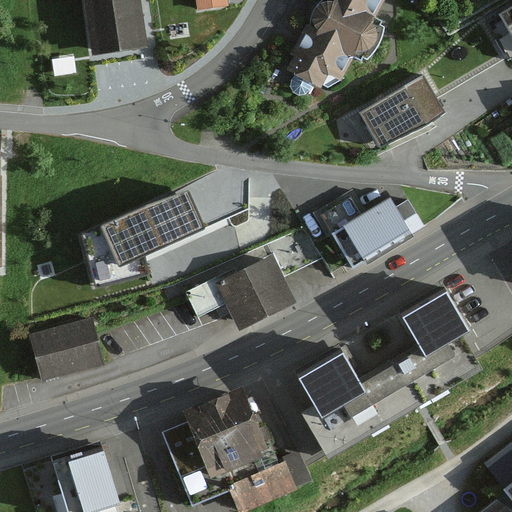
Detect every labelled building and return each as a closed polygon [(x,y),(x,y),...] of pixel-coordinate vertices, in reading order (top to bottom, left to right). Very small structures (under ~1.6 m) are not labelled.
[(137,0),(86,0),(95,58),(145,50),(137,0)] [(226,0),(194,0),(196,11),(227,7),(226,0)] [(386,0),(330,0),(302,65),(345,84),(358,55),(374,62),(390,27),(377,22),(386,0)] [(511,6),(499,15),(511,36),(511,6)] [(421,78),(362,112),(381,145),(426,125),(440,111),(421,78)] [(387,194),(329,229),(353,268),(423,226),(407,200),(395,207),(387,194)] [(203,239),(186,201),(105,237),(122,275),(203,239)] [(292,305),(271,264),(237,281),(232,271),(181,297),(193,320),(225,304),(239,332),(292,305)] [(362,352),(310,381),(328,412),(317,418),(341,459),(489,374),(473,347),(487,340),(464,302),(424,325),(441,355),(383,388),(362,352)] [(102,324),(40,340),(51,384),(113,369),(102,324)] [(202,426),(174,438),(203,508),(236,495),(243,511),(254,511),(318,486),(305,454),(287,461),(259,393),(199,418),(202,426)] [(133,511),(115,452),(33,477),(43,511),(133,511)] [(511,511),(511,452),(497,465),(511,483),(511,493),(490,511),(511,511)]
